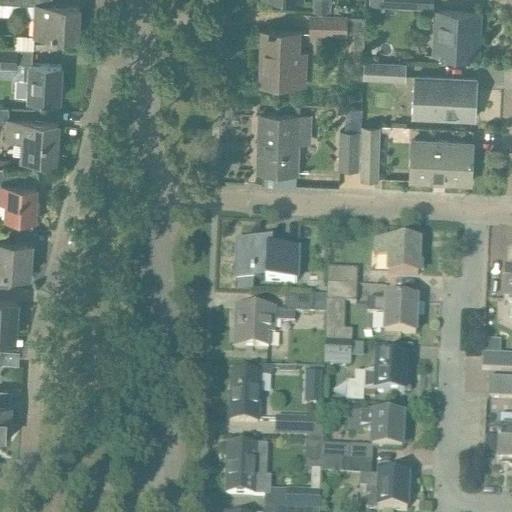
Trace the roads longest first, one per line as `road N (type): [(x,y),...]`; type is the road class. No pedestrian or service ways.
road 1 (residential): [(28,479),(31,352),(109,61),(142,58)]
road 2 (residential): [(474,211),(171,199)]
road 3 (residential): [(446,498),(451,312),(472,279),(474,211)]
road 4 (residential): [(173,481),(158,243),(171,199)]
road 5 (residential): [(171,199),(151,154),(142,58)]
road 6 (unclassified): [(173,481),(28,479)]
